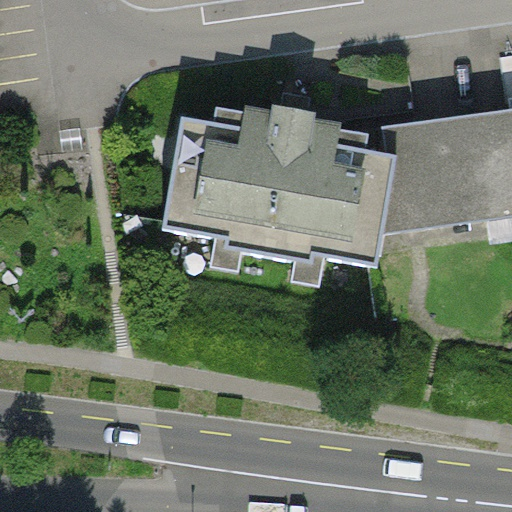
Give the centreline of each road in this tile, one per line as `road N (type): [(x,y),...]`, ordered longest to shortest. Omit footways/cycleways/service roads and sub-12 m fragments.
road 1 (residential): [(490,0),(86,54),(78,0)]
road 2 (primary): [(340,488),(123,437),(0,426)]
road 3 (primary): [(0,496),(139,500),(340,488)]
road 4 (primary): [(340,488),(511,507)]
